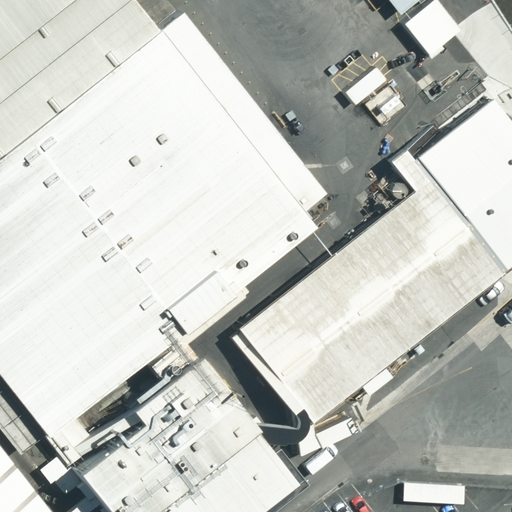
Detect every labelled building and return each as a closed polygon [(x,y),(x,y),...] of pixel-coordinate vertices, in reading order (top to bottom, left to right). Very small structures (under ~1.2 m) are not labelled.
[(156,16),(142,0),(0,0),(0,373),(37,420),(302,214),(294,205),(319,185),(174,2),(156,16)] [(422,0),(382,0),(398,19),(422,0)] [(425,0),(397,22),(427,61),(461,35),(433,0),(425,0)] [(511,117),(485,84),(408,145),(401,136),(384,149),(409,181),(227,324),(300,417),(494,265),(511,250),(511,117)] [(230,511),(290,468),(197,344),(62,445),(111,511),(230,511)] [(0,511),(39,511),(0,459),(0,511)]
